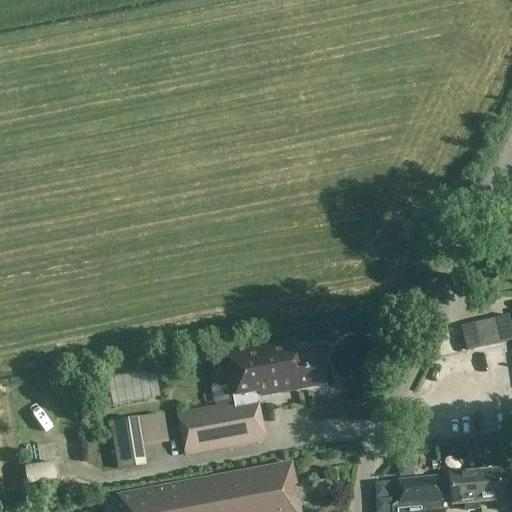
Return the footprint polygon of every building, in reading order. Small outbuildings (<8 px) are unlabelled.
[(511,333),(508,317),(460,329),(466,352),(511,341),(511,333)] [(264,442),(257,402),(254,403),(254,399),(327,385),(320,351),(292,357),(290,345),(224,357),(231,398),(233,397),(235,406),(178,417),(185,456),(264,442)] [(138,419),(110,424),(118,473),(146,468),(143,449),(138,419)] [(51,449),(37,450),(38,465),(52,464),(51,449)] [(511,472),(511,471),(500,472),(499,462),(482,463),(483,473),(475,474),(477,503),(503,501),(502,499),(502,494),(511,493),(511,472)] [(299,511),(291,465),(220,478),(226,511),(299,511)] [(54,471),(28,477),(31,490),(58,484),(54,471)] [(453,505),(464,504),(464,511),(476,511),(478,511),(477,503),(475,474),(450,476),(453,505)] [(226,511),(220,478),(188,484),(193,511),(226,511)] [(443,511),(442,511),(440,478),(398,482),(399,505),(396,505),(395,507),(393,509),(393,511),(443,511)] [(193,511),(188,484),(117,498),(120,511),(193,511)]
